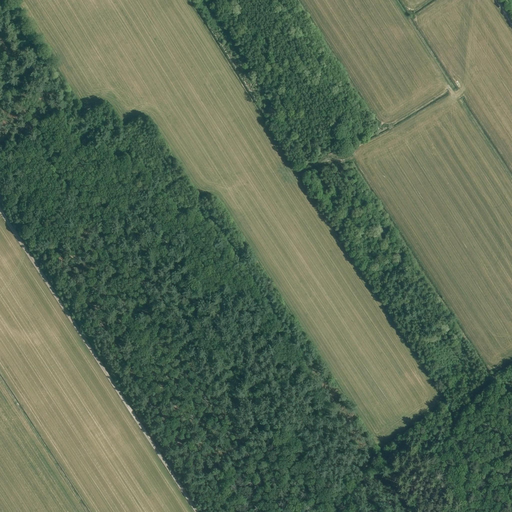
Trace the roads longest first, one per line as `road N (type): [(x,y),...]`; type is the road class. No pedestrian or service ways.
road 1 (track): [(0,210),(194,511)]
road 2 (track): [(33,262),(183,175)]
road 3 (track): [(442,402),(506,511)]
